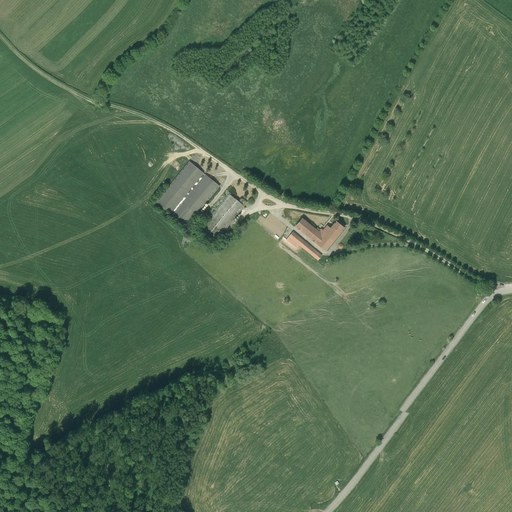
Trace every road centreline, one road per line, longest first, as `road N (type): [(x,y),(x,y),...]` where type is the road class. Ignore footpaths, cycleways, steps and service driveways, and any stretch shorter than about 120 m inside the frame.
road 1 (track): [(420,245),(363,220),(285,205),(167,128),(75,93),(11,48)]
road 2 (tertiary): [(511,288),(480,307),(321,511)]
